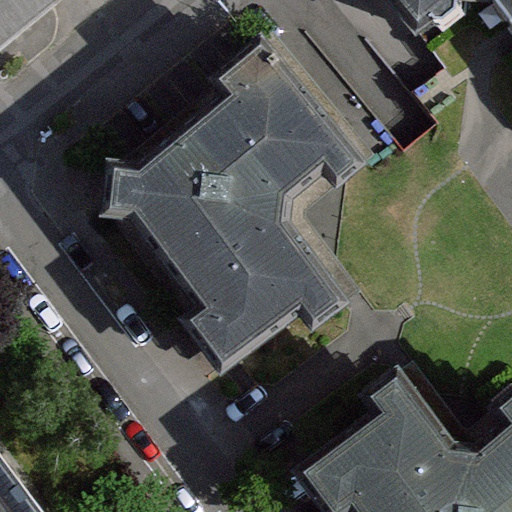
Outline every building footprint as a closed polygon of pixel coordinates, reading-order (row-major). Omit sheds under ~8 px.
[(0,0),(0,32),(45,0),(0,0)] [(476,0),(511,45),(511,0),(376,0),(403,34),(446,0),(476,0)] [(322,156),(258,71),(78,206),(198,366),(243,332),(187,257),(322,156)] [(425,511),(344,419),(287,468),(325,511),(511,511),(511,465),(458,511),(425,511)] [(50,511),(0,445),(0,511),(50,511)]
